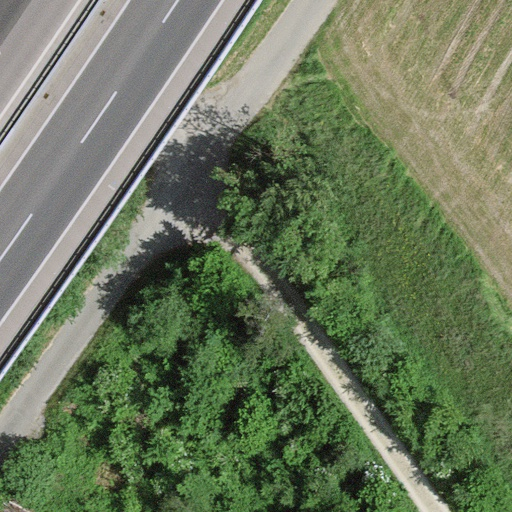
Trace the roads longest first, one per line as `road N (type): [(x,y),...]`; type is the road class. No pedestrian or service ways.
road 1 (track): [(70,0),(432,511)]
road 2 (unclassified): [(0,442),(192,172)]
road 3 (motorway): [(0,259),(177,0)]
road 4 (unclassified): [(313,0),(192,172)]
